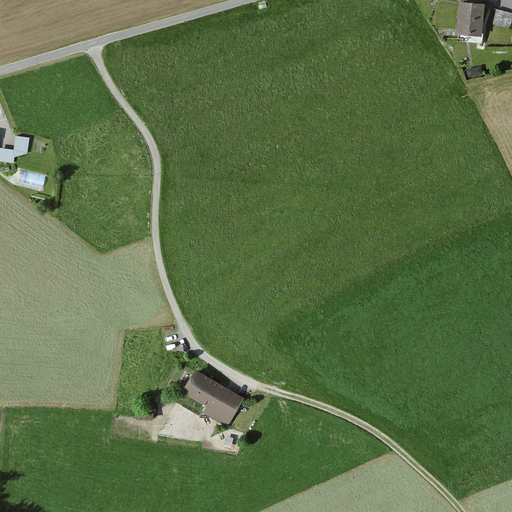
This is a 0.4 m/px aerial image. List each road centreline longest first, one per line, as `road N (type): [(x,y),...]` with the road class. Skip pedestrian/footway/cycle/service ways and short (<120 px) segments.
road 1 (unclassified): [(256,386),(191,347),(166,287),(154,226),(157,161),(91,45)]
road 2 (track): [(460,511),(401,452),(330,407),(256,386)]
road 3 (unclassified): [(245,0),(91,45)]
